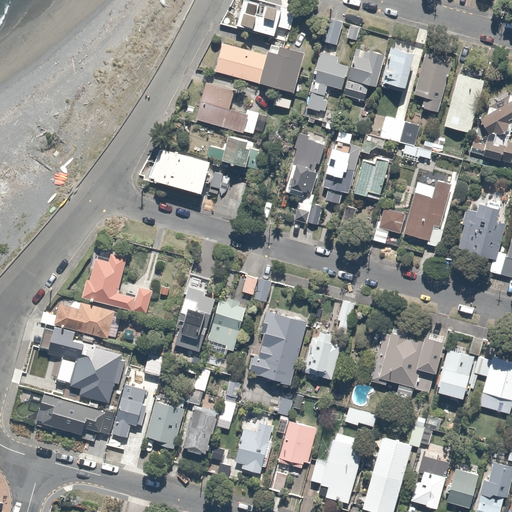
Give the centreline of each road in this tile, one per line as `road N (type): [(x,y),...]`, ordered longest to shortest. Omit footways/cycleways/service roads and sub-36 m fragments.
road 1 (residential): [(511,310),(97,194)]
road 2 (residential): [(97,194),(207,0)]
road 3 (residential): [(232,511),(42,459)]
road 4 (residential): [(0,325),(97,194)]
road 5 (residential): [(511,33),(393,0)]
